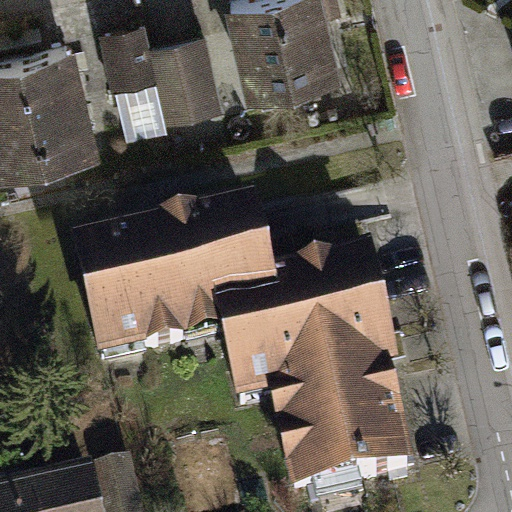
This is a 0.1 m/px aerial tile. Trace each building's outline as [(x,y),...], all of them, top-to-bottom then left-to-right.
[(326,0),(230,0),(228,1),(248,96),(342,76),(326,0)] [(148,27),(103,35),(112,88),(164,80),(171,126),(226,117),(213,37),(151,47),(148,27)] [(73,38),(0,56),(0,173),(100,149),(73,38)] [(255,203),(70,243),(96,360),(224,332),(239,399),(274,391),(296,493),(407,469),(385,368),(394,366),(369,256),(272,277),(255,203)] [(99,511),(91,475),(0,496),(0,511),(99,511)]
